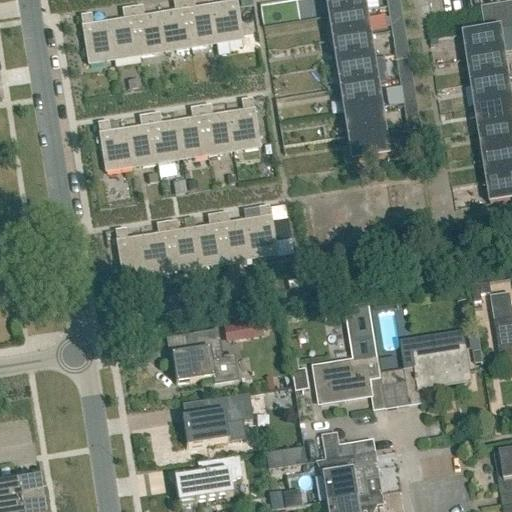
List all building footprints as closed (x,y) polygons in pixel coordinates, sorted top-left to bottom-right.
[(210,9),(216,48),(242,43),(235,0),(224,0),(226,7),(210,9)] [(363,0),(323,0),(327,20),(366,13),(363,0)] [(216,48),(210,9),(194,11),(193,1),(183,3),(191,52),(216,48)] [(165,57),(191,52),(183,3),(173,4),(175,15),(159,18),(165,57)] [(497,32),(502,31),(508,30),(504,6),(493,7),(497,32)] [(493,7),(482,9),(486,33),(497,32),(493,7)] [(391,34),(404,32),(401,14),(400,11),(400,8),(387,10),(391,34)] [(165,57),(159,18),(144,20),(142,9),(132,11),(140,61),(165,57)] [(114,65),(140,61),(132,11),(122,13),(124,24),(108,26),(114,65)] [(331,44),(370,38),(370,37),(366,13),(327,20),(331,44)] [(114,65),(108,26),(92,29),(91,18),(80,19),(88,70),(114,65)] [(468,62),(506,56),(502,31),(497,32),(486,33),(464,37),(468,62)] [(396,63),(408,61),(408,58),(405,38),(405,37),(392,39),(396,63)] [(370,38),(331,44),(335,68),(373,62),(370,38)] [(471,86),(509,80),(506,56),(468,62),(471,86)] [(339,92),(377,86),(373,62),(335,68),(339,92)] [(400,91),(413,89),(412,85),(412,82),(409,65),(397,67),(400,91)] [(475,110),(511,104),(511,96),(511,92),(509,80),(471,86),(475,110)] [(342,116),(381,110),(377,86),(339,92),(342,116)] [(405,119),(418,117),(416,109),(416,106),(414,94),(401,96),(405,119)] [(227,116),(233,155),(259,151),(251,100),(241,102),(243,113),(227,116)] [(479,134),(511,129),(511,104),(475,110),(479,134)] [(233,155),(227,116),(212,119),(210,108),(200,109),(208,160),(233,155)] [(182,164),(208,160),(200,109),(190,111),(192,122),(176,125),(182,164)] [(346,140),(385,134),(381,110),(342,116),(346,140)] [(161,127),(159,116),(149,118),(157,168),(182,164),(176,125),(161,127)] [(132,173),(157,168),(149,118),(139,120),(141,131),(125,134),(132,173)] [(412,159),(424,157),(420,133),(419,129),(418,122),(406,124),(412,158),(412,159)] [(132,173),(125,134),(110,136),(108,125),(97,127),(105,177),(132,173)] [(483,158),(511,153),(511,129),(479,134),(483,158)] [(385,134),(346,140),(350,165),(387,159),(389,159),(385,134)] [(487,183),(511,178),(511,153),(483,158),(487,183)] [(511,178),(487,183),(491,208),(511,204),(511,178)] [(185,183),(173,185),(176,198),(187,196),(185,183)] [(197,183),(188,184),(189,192),(198,191),(197,183)] [(244,224),(250,263),(276,258),(268,208),(258,210),(260,222),(244,224)] [(250,263),(244,224),(229,227),(227,216),(217,217),(225,267),(250,263)] [(199,271),(225,267),(217,217),(207,219),(208,230),(193,233),(199,271)] [(199,271),(193,233),(178,235),(176,224),(166,226),(174,276),(199,271)] [(149,280),(174,276),(166,226),(156,228),(157,239),(142,241),(149,280)] [(149,280),(142,241),(126,244),(125,233),(114,234),(122,285),(149,280)] [(474,304),(482,303),(481,297),(491,295),(489,288),(489,285),(472,288),(472,290),(474,304)] [(501,363),(511,361),(511,303),(511,297),(491,300),(501,363)] [(352,327),(369,324),(366,309),(350,312),(352,327)] [(262,325),(224,331),(227,346),(264,340),(262,325)] [(223,362),(218,332),(193,337),(195,355),(171,359),(176,387),(213,381),(214,386),(236,382),(232,360),(223,362)] [(406,385),(410,409),(421,407),(419,392),(470,384),(463,336),(411,345),(416,371),(380,377),(382,389),(394,387),(406,385)] [(382,389),(380,377),(374,339),(356,342),(358,352),(354,352),(356,365),(315,372),(320,408),(371,400),(374,414),(386,413),(382,389)] [(398,411),(410,409),(406,385),(394,387),(398,411)] [(386,413),(398,411),(394,387),(382,389),(386,413)] [(186,451),(228,444),(243,442),(239,419),(252,417),(249,397),(204,404),(206,418),(181,422),(186,451)] [(324,464),(373,456),(371,443),(336,449),(334,436),(319,439),(324,464)] [(303,451),(285,454),(287,471),(306,468),(303,451)] [(511,455),(501,457),(503,473),(497,474),(502,510),(505,509),(511,507),(511,455)] [(355,500),(367,499),(364,483),(377,481),(373,456),(324,464),(326,478),(321,479),(325,506),(355,501),(355,500)] [(218,501),(232,499),(230,485),(242,480),(239,461),(205,466),(207,478),(174,483),(178,508),(218,501)] [(46,511),(42,483),(15,487),(18,511),(46,511)] [(18,511),(15,487),(0,489),(0,511),(18,511)] [(300,493),(284,496),(286,511),(303,509),(300,493)] [(282,495),(269,496),(271,511),(282,511),(284,511),(282,495)] [(356,511),(382,508),(380,497),(367,499),(355,500),(355,501),(325,506),(325,511),(356,511)]
